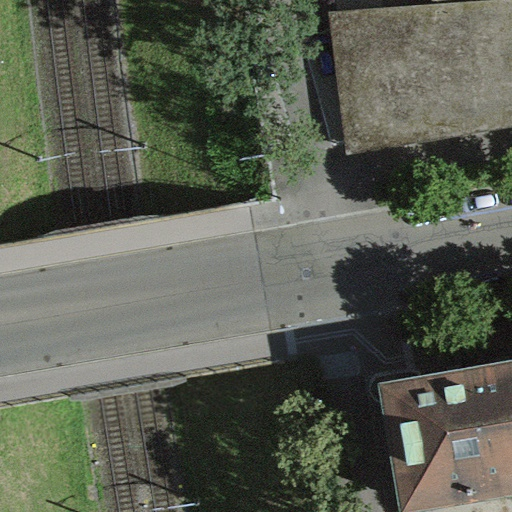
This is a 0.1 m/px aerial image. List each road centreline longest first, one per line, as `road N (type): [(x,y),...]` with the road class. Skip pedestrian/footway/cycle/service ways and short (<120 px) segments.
road 1 (tertiary): [(328,278),(0,330)]
road 2 (residential): [(328,278),(368,511)]
road 3 (tertiary): [(511,247),(328,278)]
